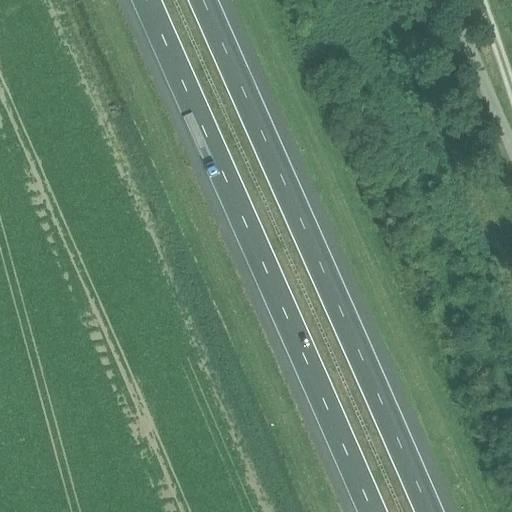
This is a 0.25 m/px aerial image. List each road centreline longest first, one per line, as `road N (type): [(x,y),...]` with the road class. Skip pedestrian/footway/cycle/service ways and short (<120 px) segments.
road 1 (motorway): [(146,0),(371,511)]
road 2 (motorway): [(427,511),(202,0)]
road 3 (unclassified): [(511,164),(441,0)]
